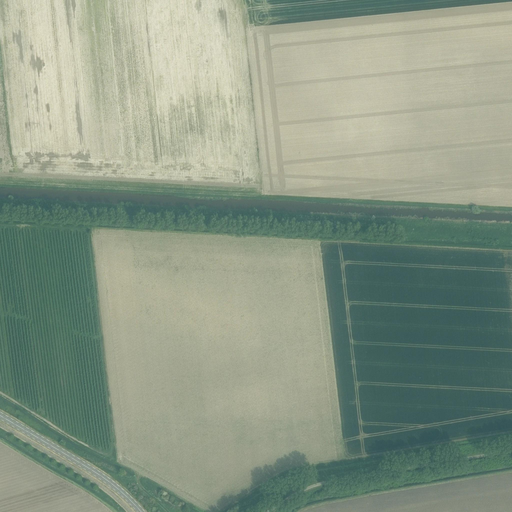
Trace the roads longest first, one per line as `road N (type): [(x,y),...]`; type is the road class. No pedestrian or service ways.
road 1 (unclassified): [(270,511),(316,485),(511,450)]
road 2 (secondary): [(140,511),(104,479),(0,418)]
